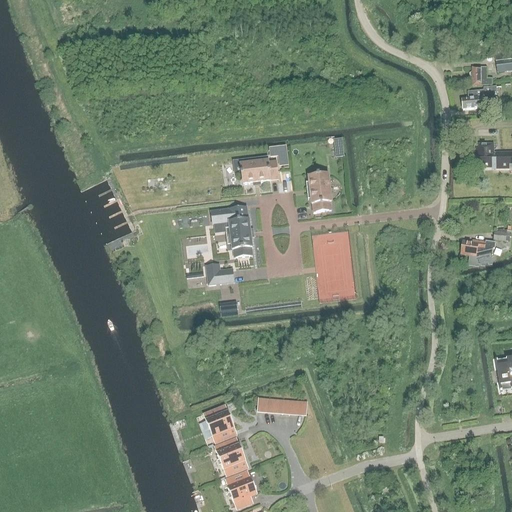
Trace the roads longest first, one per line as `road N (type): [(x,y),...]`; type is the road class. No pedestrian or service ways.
road 1 (unclassified): [(356,0),(375,39),(438,79),(447,120),(442,210)]
road 2 (unclassified): [(442,210),(417,441)]
road 3 (residential): [(292,228),(442,210)]
road 4 (residential): [(292,228),(297,270),(272,273),(263,201)]
road 5 (residential): [(419,456),(303,490)]
